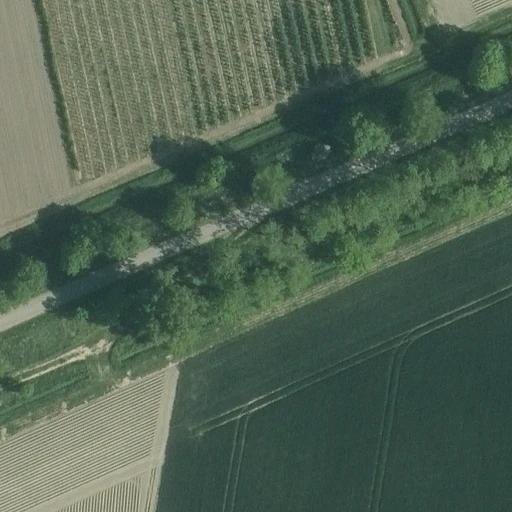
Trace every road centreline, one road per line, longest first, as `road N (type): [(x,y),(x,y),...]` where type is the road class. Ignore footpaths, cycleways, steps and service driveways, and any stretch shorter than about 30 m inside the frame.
road 1 (unclassified): [(0,324),(511,98)]
road 2 (track): [(0,400),(164,312),(219,224)]
